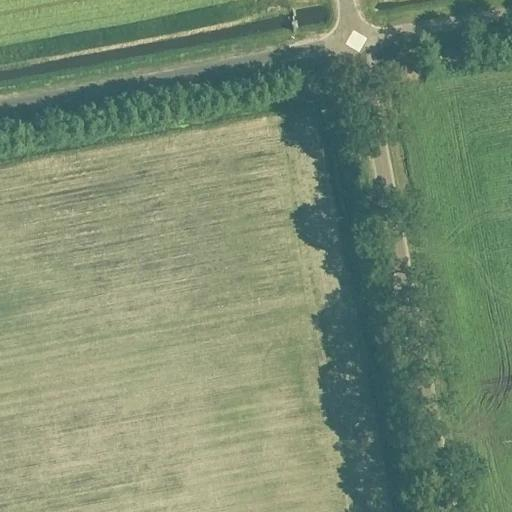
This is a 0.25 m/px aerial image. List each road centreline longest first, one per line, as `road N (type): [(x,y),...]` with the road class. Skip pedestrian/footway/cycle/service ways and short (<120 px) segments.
road 1 (unclassified): [(446,511),(354,44)]
road 2 (unclassified): [(354,44),(0,115)]
road 3 (unclassified): [(511,16),(354,44)]
